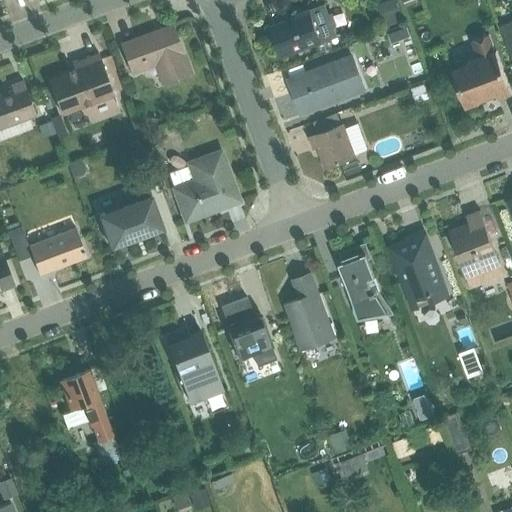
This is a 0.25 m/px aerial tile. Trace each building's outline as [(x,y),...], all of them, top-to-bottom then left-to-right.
[(279,61),(322,45),(309,11),(266,27),(279,61)] [(189,75),(174,30),(122,47),(132,75),(154,68),(160,85),(189,75)] [(466,113),(510,95),(488,41),(445,58),(466,113)] [(299,118),(365,92),(350,54),(284,80),(299,118)] [(69,125),(118,106),(101,64),(52,83),(69,125)] [(417,101),(428,97),(422,81),(411,85),(417,101)] [(0,136),(37,121),(23,89),(0,98),(0,136)] [(57,118),(37,126),(41,136),(61,129),(57,118)] [(327,180),(359,167),(343,125),(311,137),(327,180)] [(184,225),(241,202),(219,150),(163,172),(184,225)] [(73,178),(86,173),(81,161),(68,165),(73,178)] [(107,251),(162,232),(150,196),(94,215),(107,251)] [(29,280),(86,258),(69,215),(12,237),(29,280)] [(469,286),(502,273),(480,215),(448,227),(469,286)] [(412,309),(449,296),(425,229),(388,242),(412,309)] [(358,324),(390,312),(367,254),(336,266),(358,324)] [(0,289),(9,286),(0,264),(0,289)] [(300,354),(336,340),(310,272),(274,286),(300,354)] [(242,381),(277,374),(266,317),(230,324),(242,381)] [(185,409),(226,394),(200,326),(160,341),(185,409)] [(459,351),(467,373),(480,369),(472,347),(459,351)] [(421,391),(413,359),(399,363),(407,394),(421,391)] [(82,449),(113,437),(88,368),(56,380),(82,449)] [(425,392),(411,395),(416,419),(429,416),(425,392)] [(397,458),(412,452),(405,435),(390,441),(397,458)] [(172,498),(176,511),(179,511),(208,502),(203,488),(172,498)] [(15,511),(14,502),(0,504),(0,511),(15,511)]
